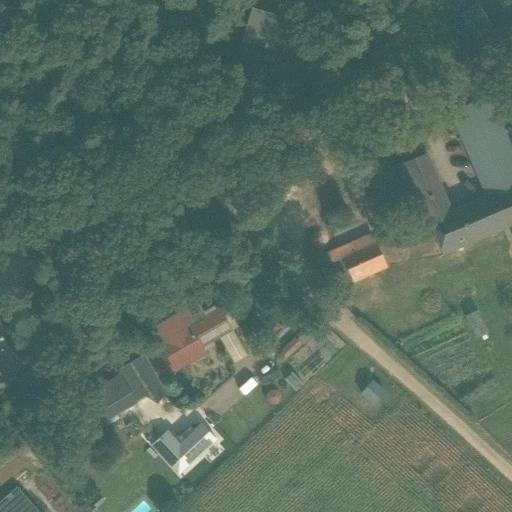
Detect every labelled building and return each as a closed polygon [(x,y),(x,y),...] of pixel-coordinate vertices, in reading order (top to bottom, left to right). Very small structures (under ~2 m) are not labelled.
[(447,0),(461,17),(475,6),(470,0),(447,0)] [(251,7),(239,43),(254,49),(258,38),(273,44),(282,18),(251,7)] [(424,201),(444,255),(511,227),(511,152),(488,96),(449,113),(485,197),(450,212),(426,157),(398,169),(414,207),(424,201)] [(364,189),(374,207),(399,193),(389,176),(364,189)] [(342,258),(353,282),(386,267),(371,234),(327,254),(331,263),(342,258)] [(210,268),(204,271),(208,278),(214,274),(210,268)] [(164,350),(147,360),(160,382),(173,374),(169,367),(200,349),(196,342),(216,332),(220,339),(231,333),(231,331),(219,310),(206,318),(197,303),(190,306),(152,328),(160,344),(164,350)] [(0,357),(14,373),(34,354),(0,318),(0,357)] [(232,318),(226,322),(231,331),(238,327),(232,318)] [(81,399),(96,424),(143,395),(156,405),(165,394),(158,383),(159,382),(143,353),(115,371),(118,376),(81,399)] [(373,379),(360,394),(374,405),(387,391),(373,379)] [(166,430),(150,445),(178,475),(216,439),(201,422),(178,443),(166,430)] [(0,511),(37,511),(16,488),(0,501),(0,511)]
